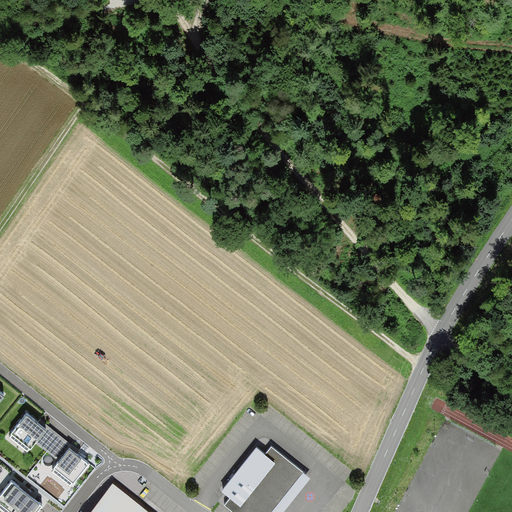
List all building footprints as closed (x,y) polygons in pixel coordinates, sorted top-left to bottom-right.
[(39,420),(27,411),(9,434),(28,449),(35,440),(48,424),(40,418),(39,420)] [(59,459),(72,443),(48,424),(35,440),(59,459)] [(80,450),(72,443),(59,459),(52,468),(70,483),(88,460),(78,453),(80,450)] [(232,496),(226,504),(235,511),(267,511),(303,467),(272,443),(266,451),(257,444),(233,475),(223,489),(232,496)] [(22,485),(13,478),(0,493),(0,504),(9,511),(31,511),(42,500),(33,494),(22,485)] [(149,511),(115,485),(93,511),(149,511)]
